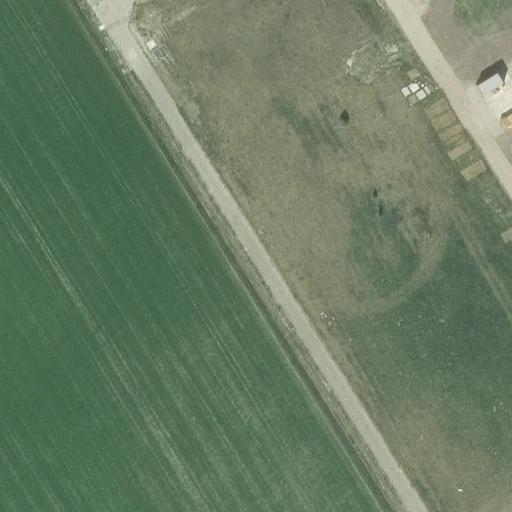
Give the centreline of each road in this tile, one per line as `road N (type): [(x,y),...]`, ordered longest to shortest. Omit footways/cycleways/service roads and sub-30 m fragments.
road 1 (residential): [(106,14),(415,511)]
road 2 (residential): [(397,0),(511,184)]
